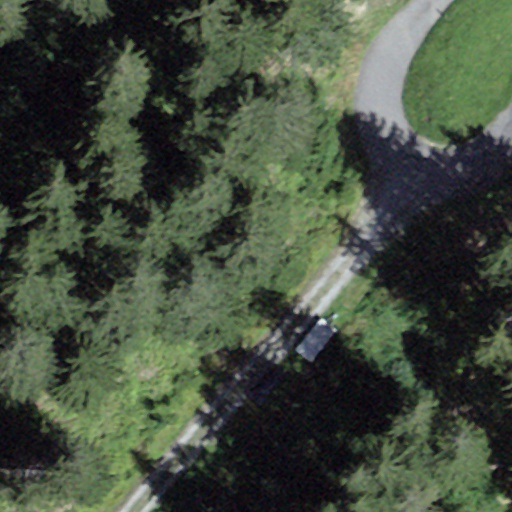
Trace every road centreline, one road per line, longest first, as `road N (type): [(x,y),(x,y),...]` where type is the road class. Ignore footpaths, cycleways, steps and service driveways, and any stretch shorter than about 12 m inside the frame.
road 1 (track): [(401,162),(127,511)]
road 2 (unclassified): [(511,110),(475,152),(439,168),(401,162),(377,134),(369,100),(377,57),(418,0)]
